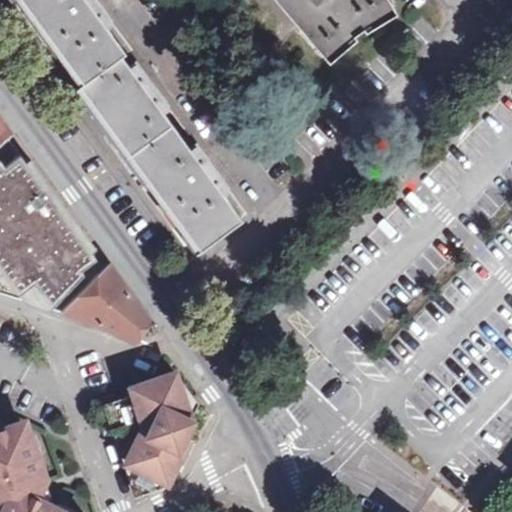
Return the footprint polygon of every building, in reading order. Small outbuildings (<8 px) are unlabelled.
[(164,112),(170,107),(153,84),(139,64),(132,69),(122,55),(126,52),(107,26),(113,21),(97,0),(15,0),(79,87),(75,89),(197,255),(243,220),(225,194),(230,190),(215,169),(199,146),(192,151),(164,112)] [(278,0),(311,39),(327,58),(356,35),(352,29),(361,22),(365,28),(395,8),(390,0),(278,0)] [(0,148),(10,140),(14,136),(0,117),(0,148)] [(42,184),(10,140),(0,148),(0,263),(28,301),(63,313),(81,294),(105,270),(68,219),(64,222),(59,215),(64,211),(44,182),(42,184)] [(0,263),(0,292),(28,301),(0,263)] [(81,294),(63,313),(89,321),(139,343),(154,326),(110,265),(105,270),(81,294)] [(171,478),(189,440),(187,432),(193,419),(182,386),(166,379),(136,389),(139,396),(110,405),(140,490),(171,478)] [(41,463),(39,456),(35,440),(0,423),(0,511),(68,511),(57,506),(56,503),(46,476),(41,463)]
